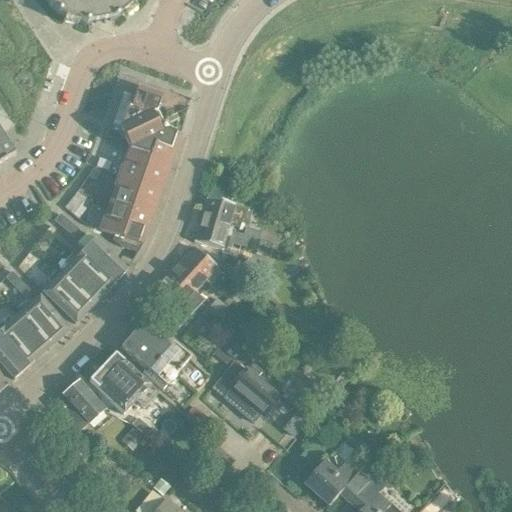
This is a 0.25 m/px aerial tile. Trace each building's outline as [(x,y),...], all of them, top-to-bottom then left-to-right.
[(85,26),(115,21),(121,16),(132,7),(138,1),(138,0),(43,0),(56,15),(85,26)] [(127,150),(99,232),(111,237),(110,240),(120,247),(136,252),(141,246),(179,136),(164,131),(159,134),(151,115),(156,112),(161,97),(136,89),(132,99),(122,96),(111,128),(117,130),(127,150)] [(1,136),(0,136),(0,164),(14,155),(1,136)] [(204,201),(198,222),(226,230),(228,222),(237,224),(241,211),(204,201)] [(59,215),(54,223),(60,228),(66,221),(59,215)] [(66,221),(60,228),(67,233),(73,226),(66,221)] [(220,251),(226,230),(198,222),(192,243),(220,251)] [(73,226),(67,233),(73,238),(79,231),(73,226)] [(259,242),(260,241),(277,246),(280,237),(246,226),(243,237),(259,242)] [(46,281),(50,285),(42,293),(75,325),(108,290),(108,291),(125,273),(92,240),(92,241),(87,237),(79,246),(83,250),(75,258),(75,259),(59,276),(55,272),(46,281)] [(256,253),(270,257),(274,246),(260,242),(256,253)] [(192,249),(181,261),(203,281),(204,280),(211,286),(221,275),(215,269),(192,249)] [(170,273),(192,294),(203,281),(181,261),(170,273)] [(5,279),(10,285),(17,279),(11,273),(5,279)] [(179,308),(192,294),(170,273),(156,288),(179,308)] [(17,279),(10,285),(16,291),(23,285),(17,279)] [(23,285),(16,291),(22,297),(29,290),(23,285)] [(0,365),(13,381),(32,365),(31,365),(67,333),(37,298),(29,306),(25,302),(16,310),(20,314),(11,322),(7,317),(0,323),(0,328),(1,330),(0,331),(0,365)] [(169,323),(179,333),(189,323),(179,313),(169,323)] [(167,349),(140,325),(119,349),(120,350),(145,372),(142,376),(161,392),(188,360),(171,345),(167,349)] [(213,347),(222,355),(228,348),(219,340),(213,347)] [(155,397),(113,357),(112,356),(87,383),(122,416),(130,408),(134,411),(137,408),(141,412),(155,397)] [(211,387),(209,389),(223,400),(251,425),(259,416),(260,414),(261,415),(263,417),(277,400),(242,371),(241,372),(231,363),(219,378),(211,387)] [(102,413),(77,384),(50,407),(76,436),(102,413)] [(197,425),(206,433),(213,424),(193,407),(184,417),(195,427),(197,425)] [(150,431),(137,419),(130,426),(130,427),(143,438),(150,431)] [(131,429),(120,441),(132,452),(143,441),(131,429)] [(208,440),(199,451),(225,474),(234,463),(208,440)] [(340,499),(350,507),(379,475),(368,466),(359,476),(334,455),(306,488),(331,510),(340,499)] [(390,485),(379,475),(350,507),(355,511),(397,511),(380,497),(390,485)] [(160,481),(153,489),(162,497),(169,489),(160,481)] [(150,493),(135,511),(174,511),(164,504),(150,493)]
